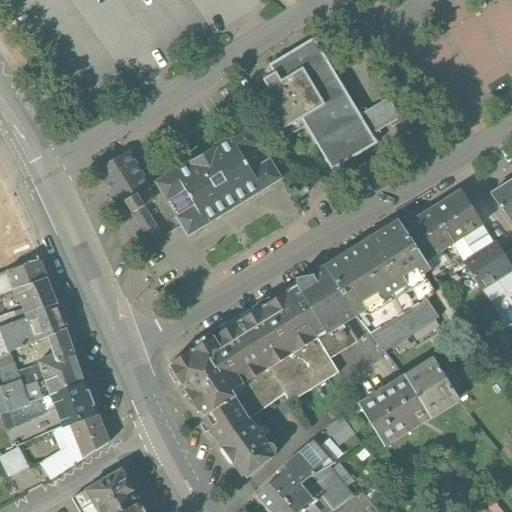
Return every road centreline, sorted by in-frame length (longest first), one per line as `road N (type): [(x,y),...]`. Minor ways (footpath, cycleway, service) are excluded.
road 1 (residential): [(511,131),(127,355)]
road 2 (residential): [(45,173),(327,0)]
road 3 (residential): [(45,173),(127,355)]
road 4 (residential): [(24,511),(161,435)]
